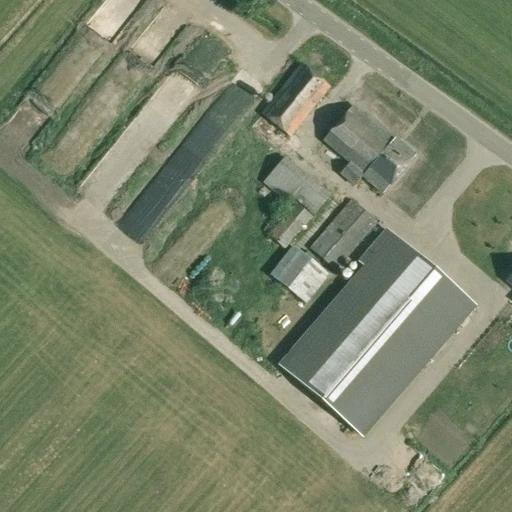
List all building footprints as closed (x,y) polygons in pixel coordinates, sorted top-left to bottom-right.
[(168,5),(143,43),(163,56),(189,18),(168,5)] [(198,64),(214,77),(228,60),(212,47),(198,64)] [(153,62),(133,58),(128,84),(147,89),(153,62)] [(302,65),(261,114),(290,137),(330,88),(302,65)] [(242,127),(268,85),(256,78),(247,93),(234,84),(217,112),(242,127)] [(352,107),(323,142),(330,147),(331,146),(337,151),(336,152),(350,164),(364,175),(362,177),(383,194),(416,155),(395,138),(393,140),(352,107)] [(134,175),(182,133),(175,125),(183,118),(176,110),(167,118),(162,112),(114,153),(134,175)] [(290,196),(304,174),(280,158),(266,180),(290,196)] [(311,181),(295,201),(314,215),(330,196),(311,181)] [(286,202),(261,231),(266,235),(285,250),(312,219),(295,205),(293,207),(286,202)] [(352,202),(310,250),(334,271),(376,223),(352,202)] [(475,211),(464,224),(489,246),(500,233),(475,211)] [(500,250),(511,236),(511,228),(510,227),(495,245),(500,250)] [(366,270),(281,368),(360,436),(472,306),(388,233),(360,265),(366,270)] [(292,246),(268,275),(306,305),(329,276),(292,246)]
